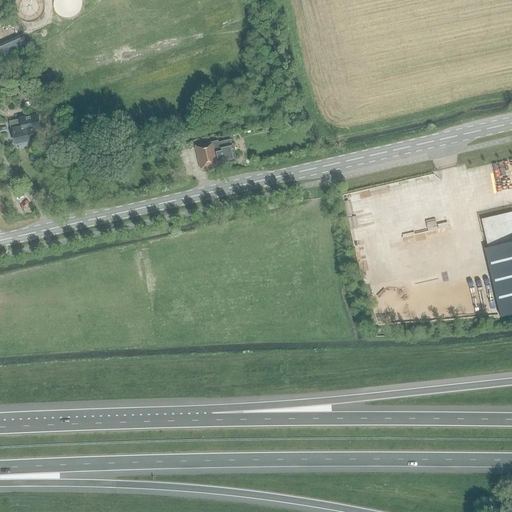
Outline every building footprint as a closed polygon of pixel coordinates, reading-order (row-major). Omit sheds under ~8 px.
[(24,37),(0,48),(0,60),(29,48),(24,37)] [(35,140),(33,132),(41,130),(38,116),(12,122),(14,134),(16,144),(35,140)] [(232,144),(231,140),(218,143),(218,141),(195,146),(201,170),(217,166),(236,162),(232,144)] [(167,155),(156,158),(158,163),(169,161),(167,155)] [(511,165),(495,168),(496,176),(511,173),(511,165)] [(440,201),(422,205),(421,201),(404,205),(410,230),(445,222),(440,201)] [(511,215),(509,203),(476,210),(501,317),(511,314),(511,215)] [(352,239),(400,229),(396,211),(348,222),(352,239)] [(439,232),(417,235),(418,242),(440,239),(439,232)]
